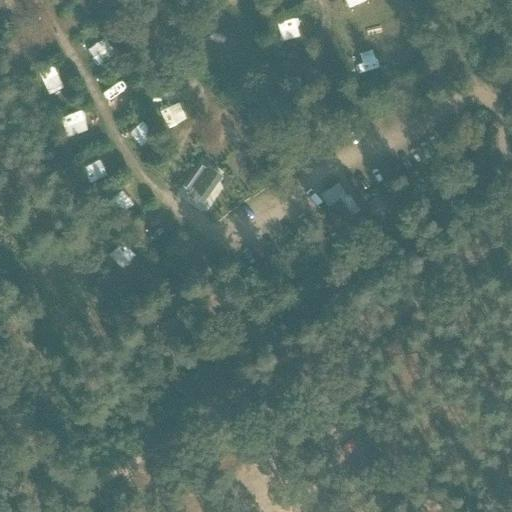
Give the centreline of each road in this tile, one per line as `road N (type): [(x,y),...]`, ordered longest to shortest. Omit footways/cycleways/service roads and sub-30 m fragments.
road 1 (track): [(511,215),(314,342)]
road 2 (track): [(314,342),(453,511)]
